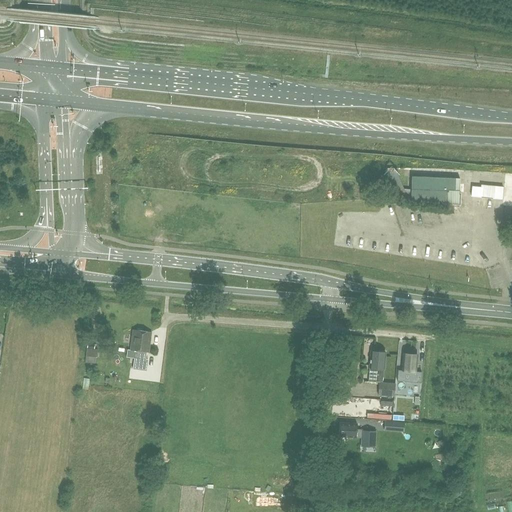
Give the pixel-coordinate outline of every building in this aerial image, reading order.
[(453,205),(460,205),(460,201),(461,192),(459,192),(460,178),(412,176),(411,194),(411,199),(411,201),(433,202),(447,203),(447,204),(453,205)] [(489,199),(502,200),(503,187),(481,185),(480,197),(489,198),(489,199)] [(149,351),(151,332),(133,330),(130,349),(136,350),(133,369),(146,371),(148,361),(144,360),(146,351),(149,351)] [(87,349),(86,356),(96,357),(97,350),(87,349)] [(395,395),(396,383),(382,382),(385,353),(371,351),(369,382),(379,383),(378,395),(394,396),(394,395),(395,395)] [(396,382),(396,383),(395,395),(420,397),(422,378),(415,377),(417,355),(403,354),(402,370),(407,371),(406,383),(396,382)] [(385,422),(384,430),(398,431),(398,423),(385,422)] [(376,432),(362,431),(362,430),(357,430),(357,424),(340,423),(339,437),(362,438),(361,446),(375,447),(376,432)]
